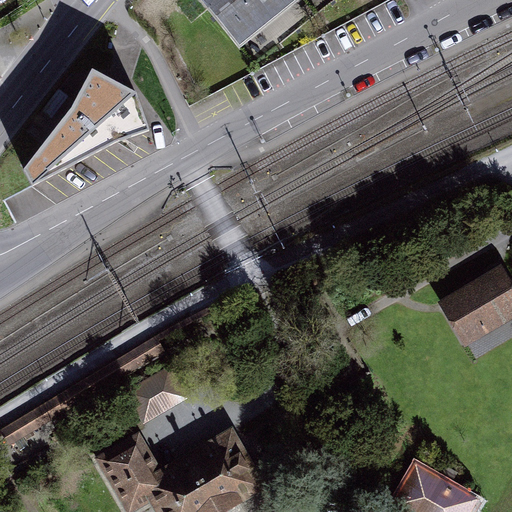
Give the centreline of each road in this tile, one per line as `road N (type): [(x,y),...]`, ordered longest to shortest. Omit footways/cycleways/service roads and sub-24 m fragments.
road 1 (track): [(511,150),(250,275),(0,418)]
road 2 (residential): [(0,259),(474,0)]
